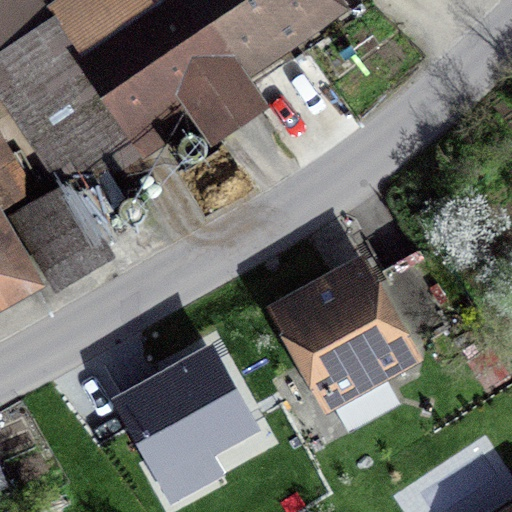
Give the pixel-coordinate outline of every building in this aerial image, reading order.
[(82,0),(82,1),(81,0),(0,0),(0,86),(59,181),(140,124),(147,135),(176,116),(169,105),(189,92),(218,132),(257,105),(228,65),(267,39),(270,44),(336,0),(335,0),(82,0)] [(0,164),(10,159),(0,141),(0,164)] [(0,297),(31,280),(0,223),(0,203),(19,193),(12,180),(20,175),(10,159),(0,164),(0,297)] [(122,224),(99,185),(25,230),(49,269),(122,224)] [(279,314),(326,399),(410,352),(363,267),(279,314)] [(212,345),(112,399),(169,504),(224,475),(213,455),(259,430),(212,345)]
